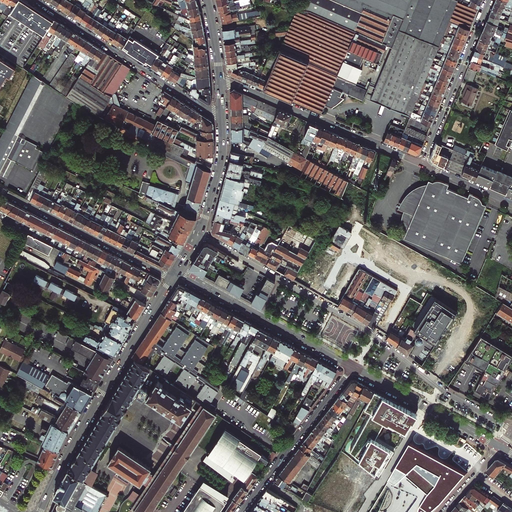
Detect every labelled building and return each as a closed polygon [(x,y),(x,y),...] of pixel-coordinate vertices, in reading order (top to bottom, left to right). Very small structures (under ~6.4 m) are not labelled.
[(10,12),(18,0),(10,0),(4,11),(2,14),(0,16),(6,19),(10,12)] [(0,0),(0,7),(4,11),(10,0),(0,0)] [(29,3),(25,0),(18,0),(10,12),(19,18),(45,34),(55,19),(29,3)] [(61,0),(57,6),(63,10),(69,0),(61,0)] [(69,0),(63,10),(69,13),(75,4),(77,0),(69,0)] [(69,13),(74,17),(81,6),(85,0),(77,0),(75,4),(69,13)] [(74,17),(80,21),(90,6),(92,3),(86,0),(85,0),(81,6),(74,17)] [(184,9),(198,5),(196,0),(186,0),(182,1),(182,3),(180,3),(179,3),(179,6),(180,5),(180,6),(183,5),(184,9)] [(219,13),(231,10),(251,4),(250,0),(237,0),(235,1),(217,6),(219,13)] [(387,44),(392,30),(397,15),(359,0),(307,0),(303,11),(298,9),(297,10),(290,28),(287,35),(284,42),(281,48),(278,55),(272,67),(269,75),(263,88),(292,101),(321,113),(325,104),(332,107),(333,107),(335,106),(337,105),(338,104),(339,103),(341,102),(342,100),(344,99),(345,98),(342,97),(344,93),(347,95),(349,93),(363,99),(368,89),(365,88),(337,76),(338,75),(356,82),(362,68),(360,67),(365,55),(379,61),(380,59),(387,44)] [(443,36),(444,34),(446,27),(449,28),(450,27),(447,26),(449,21),(457,0),(359,0),(397,15),(392,30),(387,44),(389,44),(393,46),(376,87),(415,104),(416,102),(418,98),(420,93),(422,87),(424,82),(426,77),(428,72),(430,67),(432,62),(434,57),(436,52),(438,47),(440,43),(443,36)] [(459,25),(470,29),(478,9),(458,0),(457,0),(449,21),(452,22),(458,24),(459,25)] [(458,0),(478,9),(480,4),(471,0),(458,0)] [(511,7),(511,2),(505,0),(495,0),(494,3),(511,9),(511,7)] [(510,14),(511,9),(494,3),(492,8),(502,11),(510,14)] [(80,21),(86,24),(96,9),(97,6),(98,5),(97,4),(96,5),(95,4),(92,7),(90,6),(80,21)] [(189,17),(200,14),(198,5),(184,9),(186,15),(189,17)] [(173,21),(176,22),(180,15),(178,14),(172,11),(165,8),(163,12),(175,18),(173,21)] [(86,24),(91,28),(101,13),(96,9),(86,24)] [(91,28),(96,31),(109,13),(106,10),(103,14),(101,13),(91,28)] [(221,23),(249,18),(248,12),(238,14),(237,11),(232,12),(231,10),(219,13),(221,23)] [(190,22),(201,19),(200,14),(189,17),(186,15),(180,12),(178,14),(180,15),(190,19),(190,22)] [(96,31),(101,34),(114,16),(109,13),(96,31)] [(101,34),(107,38),(116,24),(119,20),(121,17),(118,15),(116,18),(114,16),(101,34)] [(191,29),(203,27),(201,19),(190,22),(190,19),(180,15),(176,22),(191,29)] [(496,63),(511,69),(511,24),(504,22),(499,21),(499,19),(489,16),(485,26),(501,33),(500,34),(501,34),(501,36),(505,38),(504,40),(506,41),(504,45),(511,47),(511,64),(493,57),(475,49),(473,54),(496,63)] [(46,45),(52,36),(60,23),(55,19),(45,34),(43,38),(40,42),(46,45)] [(107,38),(112,41),(121,27),(124,23),(119,20),(116,24),(107,38)] [(193,36),(204,34),(203,27),(191,29),(176,22),(175,26),(181,29),(186,31),(187,32),(188,31),(189,31),(189,30),(192,31),(193,36)] [(60,23),(52,36),(46,45),(46,46),(50,49),(53,43),(64,25),(60,23)] [(112,41),(117,45),(124,35),(129,26),(124,23),(121,27),(112,41)] [(57,46),(69,28),(64,25),(53,43),(57,46)] [(256,39),(260,39),(259,31),(255,31),(254,29),(255,29),(255,25),(222,29),(224,43),(256,39)] [(457,30),(468,35),(470,29),(459,25),(459,27),(457,30)] [(117,45),(122,48),(128,37),(130,35),(134,29),(130,26),(129,26),(124,35),(117,45)] [(500,34),(501,33),(485,26),(483,31),(496,36),(495,38),(496,39),(497,37),(500,38),(501,36),(501,34),(500,34)] [(55,50),(57,51),(59,53),(67,41),(73,31),(69,28),(57,46),(55,50)] [(275,37),(287,35),(290,28),(275,30),(275,37)] [(455,35),(466,40),(468,35),(457,30),(456,33),(455,35)] [(69,46),(71,43),(77,34),(75,32),(73,31),(67,41),(69,41),(70,42),(68,46),(69,46)] [(495,38),(496,36),(483,31),(481,35),(494,41),(495,41),(496,39),(495,38)] [(74,50),(76,46),(82,37),(77,34),(71,43),(69,46),(74,50)] [(204,48),(206,47),(206,44),(206,40),(204,34),(193,36),(191,35),(191,39),(197,43),(197,47),(201,47),(204,48)] [(464,45),(466,40),(455,35),(450,34),(447,34),(445,34),(444,34),(443,36),(453,40),(464,45)] [(494,41),(481,35),(479,40),(492,46),(497,48),(498,46),(493,44),(494,41)] [(76,46),(81,50),(88,40),(82,37),(76,46)] [(159,54),(135,38),(133,40),(128,37),(122,48),(151,67),(159,54)] [(193,54),(207,54),(206,47),(204,48),(201,47),(197,47),(197,43),(191,39),(193,54)] [(225,49),(242,47),(242,44),(249,44),(256,43),(256,39),(224,43),(225,49)] [(81,63),(84,58),(93,44),(88,40),(81,50),(79,54),(77,56),(76,59),(75,59),(75,60),(78,62),(73,70),(75,71),(76,70),(81,63)] [(451,46),(461,50),(464,45),(453,40),(451,46)] [(491,50),(492,46),(479,40),(477,44),(491,50)] [(151,67),(156,70),(162,61),(160,59),(167,49),(170,44),(167,42),(162,49),(160,53),(159,54),(151,67)] [(451,46),(448,45),(448,44),(446,43),(446,44),(447,45),(445,50),(459,55),(461,50),(451,46)] [(86,66),(88,63),(98,48),(93,44),(84,58),(81,63),(84,64),(86,66)] [(162,61),(167,54),(169,50),(172,45),(170,44),(167,49),(160,59),(162,61)] [(380,59),(383,60),(388,47),(389,44),(387,44),(380,59)] [(489,53),(491,50),(477,44),(475,49),(493,57),(494,55),(489,53)] [(225,56),(243,53),(243,51),(252,50),(251,46),(249,46),(242,47),(225,49),(225,56)] [(88,63),(95,67),(105,52),(98,48),(88,63)] [(156,70),(162,74),(176,51),(177,50),(175,48),(172,52),(171,51),(169,55),(167,54),(162,61),(156,70)] [(26,49),(18,62),(25,66),(33,54),(26,49)] [(457,61),(459,55),(445,50),(443,55),(457,61)] [(162,74),(167,77),(175,64),(177,61),(179,58),(181,55),(181,54),(176,51),(162,74)] [(112,96),(104,91),(122,63),(105,52),(95,67),(88,63),(86,66),(82,74),(79,78),(73,75),(63,90),(61,93),(74,102),(83,108),(100,116),(105,108),(109,101),(112,96)] [(243,60),(248,59),(248,56),(250,56),(253,55),(253,52),(243,53),(225,56),(226,62),(243,60)] [(495,65),(496,63),(473,54),(471,59),(498,71),(500,67),(495,65)] [(50,85),(55,89),(57,86),(75,60),(75,59),(72,57),(70,55),(50,85)] [(257,86),(263,88),(269,75),(266,74),(270,66),(272,67),(278,55),(276,56),(269,56),(266,64),(263,72),(257,86)] [(455,66),(457,61),(443,55),(441,59),(439,58),(439,59),(455,66)] [(194,65),(208,64),(208,59),(193,60),(193,58),(192,59),(187,56),(186,56),(185,58),(187,59),(187,60),(191,62),(194,62),(194,65)] [(16,67),(0,57),(0,86),(7,75),(10,77),(16,67)] [(453,71),(455,66),(439,59),(438,59),(437,58),(434,57),(432,62),(436,64),(437,60),(440,61),(440,62),(443,64),(442,66),(453,71)] [(477,69),(496,77),(498,71),(471,59),(468,66),(477,69)] [(252,83),(257,86),(263,72),(266,64),(263,62),(259,71),(257,70),(257,71),(252,83)] [(451,76),(453,71),(442,66),(436,64),(432,62),(430,67),(433,69),(435,69),(451,76)] [(130,68),(122,63),(104,91),(112,96),(114,92),(130,68)] [(167,77),(171,80),(179,67),(175,64),(167,77)] [(241,79),(246,81),(252,67),(254,64),(247,65),(241,79)] [(236,77),(241,79),(247,65),(240,66),(236,77)] [(230,74),(236,77),(240,66),(227,68),(227,71),(230,74)] [(464,77),(472,80),(477,69),(468,66),(464,77)] [(171,80),(175,82),(182,72),(183,70),(179,67),(171,80)] [(246,81),(252,83),(257,71),(254,70),(255,68),(252,67),(246,81)] [(196,76),(209,75),(209,68),(195,69),(190,68),(190,75),(196,76)] [(449,81),(451,76),(435,69),(434,71),(436,72),(436,73),(434,72),(433,74),(435,75),(449,81)] [(73,75),(79,78),(82,74),(76,70),(75,71),(73,75)] [(179,85),(182,79),(186,73),(182,72),(175,82),(179,85)] [(447,86),(449,81),(435,75),(434,78),(430,76),(431,73),(428,72),(426,77),(429,79),(434,80),(447,86)] [(200,87),(210,86),(209,75),(196,76),(190,75),(186,73),(182,79),(186,81),(186,79),(192,81),(192,87),(192,86),(191,87),(192,88),(196,87),(200,87)] [(16,162),(34,171),(43,152),(36,148),(37,145),(26,140),(24,144),(16,140),(14,144),(10,142),(23,117),(40,83),(41,80),(40,80),(37,77),(34,75),(1,139),(0,140),(0,173),(8,158),(16,162)] [(445,91),(447,86),(434,80),(433,84),(432,86),(445,91)] [(442,96),(445,91),(432,86),(431,88),(426,86),(427,84),(424,82),(422,87),(428,90),(442,96)] [(26,140),(19,136),(44,86),(40,83),(23,117),(10,142),(14,144),(16,140),(24,144),(26,140)] [(461,101),(470,104),(477,88),(466,84),(465,88),(466,88),(463,97),(461,101)] [(201,93),(199,92),(197,91),(198,90),(196,89),(196,87),(192,88),(190,92),(198,97),(201,93)] [(414,107),(415,104),(376,87),(371,99),(410,116),(412,112),(414,107)] [(251,111),(253,112),(259,100),(244,93),(233,89),(230,91),(231,107),(247,107),(251,110),(251,111)] [(166,106),(173,96),(164,90),(161,95),(162,97),(159,102),(166,106)] [(440,101),(442,96),(428,90),(426,95),(440,101)] [(116,93),(114,92),(112,96),(109,101),(119,107),(120,105),(116,93)] [(211,102),(211,101),(211,92),(202,93),(201,93),(198,97),(208,103),(211,102)] [(438,106),(440,101),(426,95),(420,93),(418,98),(420,99),(421,96),(426,98),(425,100),(438,106)] [(166,106),(173,110),(179,100),(173,96),(166,106)] [(170,114),(174,117),(183,102),(179,100),(173,110),(170,114)] [(270,120),(274,122),(279,109),(259,100),(253,112),(258,114),(270,120)] [(436,111),(438,106),(425,100),(424,100),(422,105),(436,111)] [(119,107),(119,106),(109,101),(105,108),(152,132),(156,124),(119,107)] [(177,119),(178,120),(187,105),(183,102),(174,117),(177,119)] [(434,116),(436,111),(422,105),(418,103),(416,102),(415,104),(414,107),(416,108),(417,106),(420,108),(419,109),(434,116)] [(182,122),(184,119),(191,107),(187,105),(178,120),(182,122)] [(164,109),(160,107),(156,114),(160,116),(164,109)] [(188,123),(189,122),(196,110),(191,107),(184,119),(187,121),(185,124),(187,125),(188,123)] [(253,112),(251,111),(251,110),(247,107),(231,107),(231,114),(247,114),(252,117),(252,118),(256,120),(258,114),(253,112)] [(290,123),(289,120),(291,114),(279,109),(274,122),(271,127),(269,132),(267,137),(274,140),(275,136),(272,135),(276,126),(280,127),(281,125),(286,127),(287,125),(287,126),(289,125),(290,123)] [(432,120),(434,116),(419,109),(418,111),(420,112),(419,115),(432,120)] [(193,124),(194,123),(200,113),(196,110),(189,122),(193,124)] [(511,110),(509,110),(495,144),(506,149),(508,146),(510,147),(511,141),(511,139),(511,135),(511,110)] [(430,125),(432,120),(419,115),(412,112),(410,116),(406,127),(408,128),(410,124),(414,125),(416,119),(430,125)] [(196,124),(208,123),(208,118),(200,113),(194,123),(196,124)] [(90,126),(99,130),(103,122),(94,118),(90,126)] [(201,130),(214,130),(213,124),(212,121),(208,118),(208,123),(196,124),(194,123),(193,124),(192,126),(191,127),(198,130),(201,130)] [(173,142),(175,138),(179,130),(176,128),(173,127),(169,125),(165,123),(158,119),(156,124),(152,132),(154,133),(173,142)] [(274,140),(267,137),(269,132),(258,127),(252,124),(248,121),(231,121),(231,137),(231,140),(240,140),(248,145),(259,152),(261,153),(267,157),(275,154),(288,162),(292,155),(294,151),(280,144),(274,140)] [(301,133),(305,135),(310,123),(306,121),(301,133)] [(306,145),(309,146),(310,144),(318,126),(310,123),(305,135),(304,136),(309,138),(308,142),(303,139),(302,141),(301,143),(305,144),(306,145)] [(197,138),(214,139),(214,130),(201,130),(201,133),(199,134),(195,133),(180,125),(179,125),(178,124),(176,128),(179,130),(196,138),(197,138)] [(316,147),(319,140),(324,128),(318,126),(310,144),(316,147)] [(388,143),(393,144),(400,128),(396,126),(395,128),(393,132),(388,143)] [(142,140),(144,137),(122,127),(121,130),(128,133),(128,135),(134,138),(135,137),(142,140)] [(424,141),(426,135),(408,128),(406,127),(405,130),(404,132),(409,134),(414,136),(424,141)] [(325,151),(325,149),(328,143),(332,132),(324,128),(319,140),(316,147),(317,148),(325,151)] [(393,144),(397,146),(404,132),(405,130),(400,128),(393,144)] [(384,141),(388,143),(393,132),(388,130),(384,141)] [(334,146),(339,135),(332,132),(328,143),(334,146)] [(397,146),(403,149),(409,134),(404,132),(397,146)] [(213,161),(197,154),(173,142),(154,133),(150,140),(163,146),(180,155),(183,150),(187,152),(187,153),(197,157),(195,162),(211,170),(213,161)] [(403,149),(408,151),(412,141),(414,136),(409,134),(403,149)] [(339,147),(344,137),(339,135),(334,146),(332,150),(330,156),(329,160),(334,162),(335,158),(337,153),(338,152),(339,151),(338,150),(339,147)] [(213,161),(214,154),(214,139),(197,138),(196,148),(194,147),(175,138),(173,142),(197,154),(213,161)] [(343,155),(347,156),(353,141),(348,139),(344,149),(345,150),(344,151),(342,151),(341,153),(341,154),(343,155)] [(349,160),(352,161),(359,144),(353,141),(347,156),(346,158),(348,158),(349,156),(351,157),(349,160)] [(415,154),(419,153),(422,145),(412,141),(408,151),(415,154)] [(432,161),(437,163),(441,153),(443,148),(444,146),(437,143),(430,158),(432,161)] [(353,165),(356,166),(364,146),(359,144),(352,161),(349,167),(351,168),(353,165)] [(301,155),(306,158),(310,147),(309,146),(306,145),(301,155)] [(473,157),(472,156),(473,153),(455,145),(453,149),(454,150),(469,157),(462,174),(475,180),(481,166),(471,161),(472,159),(471,159),(473,157)] [(198,212),(202,198),(211,170),(195,162),(180,155),(163,146),(160,152),(187,166),(190,167),(186,182),(192,183),(185,205),(184,205),(184,207),(184,208),(198,212)] [(357,167),(361,168),(369,148),(364,146),(356,166),(355,168),(356,169),(357,167)] [(369,161),(371,162),(375,151),(369,148),(361,168),(360,170),(358,175),(364,178),(368,168),(366,168),(369,161)] [(446,168),(462,174),(469,157),(454,150),(453,152),(450,158),(446,168)] [(319,165),(310,161),(306,158),(301,155),(294,151),(292,155),(288,162),(308,173),(336,188),(333,193),(341,196),(342,197),(347,181),(344,179),(339,176),(334,174),(330,171),(325,169),(319,165)] [(249,162),(244,161),(245,158),(239,156),(239,154),(231,152),(230,159),(230,160),(252,165),(252,164),(253,161),(254,157),(250,157),(249,162)] [(437,163),(446,168),(450,158),(448,157),(448,156),(441,153),(437,163)] [(0,173),(0,174),(7,178),(16,162),(8,158),(0,173)] [(385,177),(390,179),(395,166),(397,160),(392,158),(385,177)] [(263,172),(251,169),(252,165),(230,160),(228,167),(250,173),(262,176),(263,172)] [(496,171),(481,165),(481,166),(475,180),(490,186),(491,183),(494,184),(499,173),(496,171)] [(261,180),(249,177),(250,173),(228,167),(226,175),(244,180),(254,183),(257,184),(260,184),(261,180)] [(511,175),(505,172),(497,169),(496,171),(499,173),(494,184),(491,183),(490,186),(497,190),(505,193),(507,189),(504,188),(509,177),(511,178),(511,175)] [(243,187),(242,187),(244,180),(226,175),(220,197),(238,202),(239,198),(240,198),(241,198),(242,194),(244,188),(243,187)] [(25,198),(30,200),(38,186),(41,180),(36,177),(25,198)] [(117,182),(124,186),(127,178),(124,177),(122,182),(118,181),(117,182)] [(461,263),(486,205),(482,204),(482,202),(482,201),(480,199),(478,197),(470,193),(468,197),(447,188),(449,184),(440,181),(437,181),(434,181),(433,182),(429,180),(428,181),(430,187),(425,188),(416,210),(405,235),(403,238),(461,263)] [(157,201),(174,209),(179,194),(150,185),(150,184),(143,181),(139,193),(154,199),(157,201)] [(405,235),(416,210),(425,188),(430,187),(428,181),(427,184),(422,185),(417,187),(411,190),(406,195),(398,208),(404,210),(401,224),(404,234),(405,235)] [(62,217),(68,206),(72,198),(69,197),(74,187),(71,185),(69,190),(65,197),(57,214),(62,217)] [(30,200),(36,203),(41,194),(40,194),(38,192),(41,187),(38,186),(30,200)] [(36,203),(41,206),(48,193),(49,192),(49,190),(47,189),(45,192),(42,190),(40,194),(41,194),(36,203)] [(46,209),(51,211),(59,196),(57,195),(59,191),(56,189),(51,199),(46,209)] [(41,206),(46,209),(51,199),(48,198),(50,194),(49,194),(50,192),(49,192),(48,193),(41,206)] [(51,211),(57,214),(65,197),(60,194),(59,196),(51,211)] [(62,217),(68,220),(78,200),(79,198),(77,197),(71,208),(68,206),(62,217)] [(247,208),(248,204),(238,202),(220,197),(218,205),(239,210),(239,209),(238,208),(238,206),(247,208)] [(0,217),(4,211),(5,211),(9,202),(4,199),(0,206),(0,217)] [(68,220),(73,222),(80,209),(81,208),(79,207),(81,202),(78,200),(68,220)] [(175,222),(190,229),(196,217),(187,214),(183,213),(180,211),(174,209),(157,201),(156,202),(157,204),(158,204),(157,207),(176,215),(176,214),(178,215),(175,222)] [(0,217),(2,219),(15,205),(9,202),(5,211),(4,211),(0,217)] [(10,215),(16,218),(21,208),(15,205),(2,219),(1,220),(6,222),(8,218),(8,219),(10,215)] [(237,211),(239,212),(239,210),(218,205),(216,212),(231,217),(240,219),(244,220),(245,216),(236,213),(237,211)] [(18,228),(21,220),(26,211),(21,208),(16,218),(19,219),(15,227),(18,228)] [(187,214),(196,217),(197,215),(198,212),(184,208),(183,210),(183,213),(187,214)] [(73,222),(79,225),(86,212),(80,209),(73,222)] [(83,227),(88,230),(95,216),(93,215),(95,210),(93,209),(93,210),(92,211),(92,213),(91,212),(90,214),(83,227)] [(24,227),(26,223),(31,213),(26,211),(21,220),(24,222),(20,229),(22,230),(24,227)] [(79,225),(83,227),(90,214),(86,212),(79,225)] [(229,224),(230,222),(231,217),(216,212),(214,219),(225,222),(229,224)] [(30,225),(31,225),(36,215),(31,213),(26,223),(30,225)] [(88,230),(93,232),(101,215),(97,213),(95,216),(88,230)] [(175,222),(156,213),(156,215),(152,223),(151,225),(162,230),(184,241),(190,229),(175,222)] [(93,232),(97,235),(105,221),(102,219),(105,215),(102,214),(101,215),(93,232)] [(31,225),(36,228),(41,218),(36,215),(31,225)] [(97,235),(103,237),(108,227),(106,226),(111,216),(108,215),(105,221),(97,235)] [(103,237),(108,240),(113,230),(111,229),(114,222),(115,221),(114,221),(116,218),(114,217),(113,218),(108,227),(103,237)] [(39,229),(41,230),(46,220),(41,218),(36,228),(39,229)] [(212,233),(226,241),(232,232),(223,229),(225,222),(214,219),(211,229),(212,233)] [(45,232),(46,233),(51,223),(46,220),(41,230),(45,232)] [(108,240),(115,243),(123,227),(126,222),(124,221),(123,224),(121,222),(116,231),(113,230),(108,240)] [(279,231),(283,233),(289,224),(284,221),(280,228),(279,231)] [(243,239),(247,242),(258,224),(251,222),(248,227),(246,226),(243,231),(246,233),(243,239)] [(46,233),(53,237),(58,227),(51,223),(46,233)] [(247,242),(253,245),(264,226),(258,224),(247,242)] [(133,253),(137,246),(138,243),(138,242),(135,240),(136,239),(142,227),(139,225),(136,231),(126,249),(133,253)] [(238,248),(243,239),(246,233),(243,231),(246,226),(243,225),(241,228),(232,244),(238,248)] [(328,245),(335,249),(338,250),(339,250),(341,246),(342,246),(344,246),(351,233),(351,232),(340,225),(328,245)] [(226,241),(232,244),(241,228),(237,226),(236,227),(235,227),(236,228),(235,229),(234,228),(232,232),(226,241)] [(248,254),(254,257),(260,246),(262,243),(260,242),(268,228),(264,226),(253,245),(248,254)] [(55,238),(59,239),(64,229),(58,227),(53,237),(55,238)] [(115,243),(120,246),(128,232),(125,230),(126,228),(123,227),(115,243)] [(120,246),(123,248),(133,230),(130,228),(128,232),(120,246)] [(59,239),(64,242),(69,232),(64,229),(59,239)] [(123,248),(126,249),(136,231),(133,230),(123,248)] [(181,247),(184,241),(162,230),(160,234),(156,232),(155,234),(156,234),(158,235),(181,247)] [(68,244),(69,245),(74,235),(69,232),(64,242),(68,244)] [(67,261),(70,255),(65,252),(60,249),(55,247),(50,244),(42,240),(37,238),(32,235),(28,233),(24,242),(48,254),(49,253),(55,256),(55,254),(61,257),(62,256),(66,258),(63,264),(57,261),(54,266),(78,278),(81,272),(68,266),(71,262),(67,261)] [(74,247),(75,248),(80,238),(74,235),(69,245),(74,247)] [(177,253),(181,247),(158,235),(155,242),(162,245),(177,253)] [(75,248),(81,251),(86,241),(80,238),(75,248)] [(283,255),(290,259),(294,252),(277,243),(280,239),(278,240),(277,238),(268,242),(264,248),(258,259),(276,270),(278,267),(276,267),(279,262),(278,261),(280,257),(282,258),(283,255)] [(238,248),(248,254),(253,245),(247,242),(243,239),(238,248)] [(83,252),(86,253),(91,243),(86,241),(81,251),(77,258),(80,259),(83,252)] [(86,253),(91,256),(96,246),(91,243),(86,253)] [(172,253),(170,256),(151,246),(150,246),(148,249),(148,248),(140,244),(138,243),(137,246),(138,247),(144,249),(149,252),(171,263),(176,255),(172,253)] [(227,256),(227,254),(220,250),(207,243),(204,244),(199,251),(212,259),(217,262),(220,257),(224,260),(227,256)] [(176,255),(177,253),(162,245),(161,248),(153,244),(151,246),(170,256),(172,253),(176,255)] [(91,256),(98,259),(103,250),(96,246),(91,256)] [(254,257),(258,259),(264,248),(260,246),(254,257)] [(135,254),(142,257),(144,253),(142,252),(144,249),(138,247),(135,254)] [(294,261),(301,265),(309,252),(301,247),(298,254),(294,260),(294,261)] [(151,262),(153,258),(148,255),(148,254),(149,252),(144,249),(142,252),(144,253),(142,257),(151,262)] [(49,268),(49,267),(45,262),(25,252),(21,250),(18,256),(47,271),(49,268)] [(102,265),(103,262),(108,252),(103,250),(98,259),(97,262),(102,265)] [(215,266),(210,263),(212,259),(199,251),(193,261),(207,269),(208,268),(216,272),(217,270),(214,268),(215,266)] [(103,262),(109,265),(114,255),(108,252),(103,262)] [(168,268),(171,263),(149,252),(148,254),(148,255),(153,258),(151,262),(165,269),(168,268)] [(109,265),(114,267),(119,258),(114,255),(109,265)] [(110,274),(115,277),(124,260),(119,258),(114,267),(116,269),(114,273),(112,272),(110,274)] [(228,266),(238,271),(242,263),(231,258),(228,266)] [(82,261),(80,259),(77,264),(81,266),(80,268),(83,270),(84,268),(89,271),(84,281),(90,284),(93,279),(96,280),(101,270),(99,269),(94,267),(88,263),(82,261)] [(122,271),(125,273),(130,263),(124,260),(115,277),(119,279),(120,275),(122,273),(121,272),(122,271)] [(207,269),(193,261),(191,265),(190,266),(190,267),(191,267),(191,268),(191,269),(192,269),(203,276),(207,269)] [(124,281),(127,283),(131,276),(136,266),(130,263),(125,273),(128,275),(128,276),(127,275),(124,281)] [(136,278),(138,275),(141,269),(136,266),(131,276),(136,279),(136,278)] [(282,273),(293,279),(298,271),(288,266),(286,270),(284,269),(282,273)] [(57,276),(59,273),(49,268),(47,271),(57,276)] [(98,287),(107,292),(108,290),(115,277),(110,274),(106,272),(98,287)] [(158,285),(160,281),(159,278),(148,272),(145,278),(147,279),(158,285)] [(361,296),(363,294),(364,291),(373,276),(368,273),(356,294),(359,295),(361,296)] [(231,281),(219,274),(214,282),(227,289),(231,281)] [(80,297),(35,275),(33,280),(39,282),(35,290),(41,293),(43,289),(47,291),(48,287),(53,290),(49,298),(56,301),(58,296),(62,298),(63,295),(68,297),(64,305),(71,308),(73,304),(76,305),(80,297)] [(366,324),(370,326),(372,324),(384,303),(380,301),(381,298),(386,290),(390,292),(394,294),(396,290),(373,276),(364,291),(370,294),(357,317),(362,320),(366,324)] [(275,282),(267,277),(260,290),(268,294),(275,282)] [(141,290),(151,295),(158,285),(147,279),(141,290)] [(24,292),(25,290),(7,281),(6,284),(5,286),(21,294),(22,292),(24,292)] [(234,282),(230,290),(233,292),(240,296),(244,288),(237,284),(234,282)] [(178,300),(180,297),(185,287),(180,285),(178,286),(170,297),(177,302),(178,300)] [(511,308),(511,292),(498,286),(495,298),(502,302),(511,308)] [(182,305),(183,304),(191,290),(185,287),(180,297),(182,298),(181,301),(179,303),(182,305)] [(0,295),(0,300),(5,303),(10,294),(9,292),(3,289),(0,295)] [(188,308),(196,293),(191,290),(183,304),(185,306),(185,307),(188,308)] [(386,300),(390,292),(386,290),(381,298),(386,300)] [(251,302),(261,308),(267,297),(259,293),(257,292),(251,302)] [(389,302),(394,294),(390,292),(386,300),(389,302)] [(193,312),(195,309),(202,296),(196,293),(188,308),(191,309),(189,313),(192,315),(193,312)] [(347,310),(352,313),(359,300),(357,299),(359,295),(356,294),(347,310)] [(436,344),(458,311),(440,300),(430,294),(408,330),(406,329),(403,334),(396,346),(407,354),(414,343),(411,341),(412,338),(413,338),(415,334),(417,335),(416,337),(416,338),(416,340),(417,341),(418,342),(419,342),(421,342),(422,340),(423,339),(423,338),(422,336),(423,336),(436,344)] [(129,308),(140,314),(146,304),(131,295),(127,300),(124,298),(121,303),(129,308)] [(197,316),(198,315),(207,299),(202,296),(195,309),(197,311),(196,313),(195,315),(197,316)] [(179,312),(180,309),(182,305),(179,303),(177,302),(170,297),(166,303),(178,311),(179,312)] [(352,313),(357,317),(367,299),(365,298),(363,301),(360,299),(359,300),(352,313)] [(203,318),(205,315),(212,302),(207,299),(198,315),(203,318)] [(208,321),(217,305),(212,302),(205,315),(207,316),(205,320),(208,321)] [(511,322),(511,308),(502,302),(496,312),(511,322)] [(161,311),(173,319),(178,311),(166,303),(161,311)] [(131,327),(134,322),(135,322),(138,318),(127,312),(114,305),(104,321),(106,322),(103,328),(102,328),(102,326),(100,325),(99,326),(95,324),(94,326),(105,331),(123,341),(128,333),(130,331),(131,327)] [(208,321),(214,324),(223,308),(217,305),(208,321)] [(140,314),(129,308),(127,312),(138,318),(140,314)] [(220,328),(222,325),(229,311),(223,308),(214,324),(220,328)] [(169,326),(173,319),(161,311),(157,318),(169,326)] [(220,334),(222,335),(234,314),(229,311),(222,325),(224,326),(221,331),(222,331),(220,334)] [(229,330),(231,331),(239,317),(234,314),(222,335),(218,342),(221,344),(229,330)] [(229,336),(234,339),(244,320),(239,317),(231,331),(229,336)] [(162,336),(169,326),(157,318),(150,328),(162,336)] [(240,336),(243,337),(244,337),(247,331),(251,323),(244,320),(234,339),(230,347),(233,349),(238,340),(240,338),(240,337),(240,336)] [(162,336),(150,328),(131,356),(135,359),(145,365),(157,347),(159,349),(158,350),(166,356),(158,370),(168,377),(178,361),(184,365),(174,380),(188,389),(195,377),(203,382),(205,379),(206,380),(196,395),(209,403),(220,387),(200,373),(206,364),(199,360),(187,352),(181,348),(192,331),(179,323),(166,343),(160,339),(162,336)] [(251,323),(247,331),(252,334),(255,336),(257,332),(259,328),(256,326),(251,323)] [(391,342),(396,333),(398,329),(399,328),(398,327),(397,327),(394,325),(386,338),(391,342)] [(255,342),(267,348),(273,336),(259,328),(257,332),(255,336),(240,363),(244,366),(253,351),(252,350),(255,345),(254,343),(255,342)] [(231,331),(229,330),(221,344),(224,345),(224,344),(229,336),(231,331)] [(80,342),(113,358),(123,341),(105,331),(102,337),(100,338),(99,341),(96,339),(96,338),(90,336),(89,336),(87,335),(85,335),(85,337),(83,336),(80,342)] [(247,331),(244,337),(249,340),(252,334),(247,331)] [(391,342),(396,346),(403,334),(400,332),(399,333),(398,333),(397,334),(396,333),(391,342)] [(187,352),(199,360),(210,343),(197,335),(187,352)] [(269,360),(269,359),(280,339),(273,336),(267,348),(258,364),(262,366),(266,359),(269,360)] [(505,369),(505,368),(508,362),(509,363),(511,357),(511,354),(480,336),(465,359),(485,370),(475,391),(488,399),(505,369)] [(89,374),(100,379),(113,358),(80,342),(71,337),(68,343),(68,345),(93,358),(89,364),(89,363),(88,364),(86,366),(87,367),(84,371),(89,374)] [(239,345),(245,348),(249,340),(244,337),(243,337),(239,345)] [(278,364),(284,367),(294,347),(280,339),(269,359),(274,362),(277,364),(278,364)] [(23,354),(25,349),(9,341),(8,345),(4,343),(0,350),(23,362),(26,356),(23,354)] [(245,348),(239,345),(235,353),(240,356),(245,348)] [(293,359),(297,361),(302,351),(294,347),(284,367),(287,369),(293,359)] [(297,368),(299,369),(308,354),(302,351),(297,361),(291,371),(294,372),(297,368)] [(240,356),(235,353),(232,359),(237,362),(240,356)] [(306,376),(303,375),(312,357),(308,354),(299,369),(297,374),(296,375),(307,381),(309,378),(306,376)] [(309,371),(312,372),(319,360),(312,357),(303,375),(306,376),(309,371)] [(135,359),(69,469),(81,476),(83,478),(92,464),(149,368),(145,365),(135,359)] [(234,367),(237,362),(232,359),(229,364),(234,367)] [(315,380),(316,380),(325,363),(319,360),(312,372),(309,378),(307,381),(300,395),(302,396),(304,396),(311,382),(310,382),(312,379),(315,380)] [(42,388),(48,376),(23,362),(17,374),(42,388)] [(316,380),(321,383),(330,367),(325,363),(316,380)] [(0,389),(0,390),(10,370),(0,364),(0,389)] [(228,378),(234,367),(229,364),(223,375),(228,378)] [(326,388),(328,386),(336,370),(330,367),(321,383),(325,385),(324,387),(326,388)] [(82,409),(92,392),(86,390),(68,380),(67,382),(52,373),(45,385),(52,389),(51,391),(53,392),(68,401),(82,409)] [(94,389),(100,379),(89,374),(86,378),(84,377),(83,378),(77,375),(75,379),(89,386),(94,389)] [(224,386),(228,378),(223,375),(219,383),(224,386)] [(157,380),(145,398),(180,421),(195,399),(165,379),(162,383),(157,380)] [(349,396),(357,381),(355,380),(351,381),(342,391),(349,396)] [(354,395),(357,397),(364,385),(357,381),(349,396),(353,398),(354,395)] [(362,404),(365,399),(371,388),(364,385),(357,397),(354,402),(352,407),(349,412),(348,413),(352,415),(359,404),(361,405),(362,404)] [(365,399),(368,401),(374,390),(371,388),(365,399)] [(371,412),(350,452),(360,459),(380,475),(394,450),(375,439),(384,423),(405,434),(416,413),(374,390),(368,401),(364,409),(371,412)] [(349,397),(349,396),(342,391),(339,396),(343,399),(347,401),(349,397)] [(60,408),(63,409),(68,401),(53,392),(51,396),(63,404),(60,408)] [(311,407),(309,406),(313,399),(307,396),(299,411),(292,424),(290,427),(294,429),(305,415),(311,407)] [(349,412),(352,407),(346,402),(347,401),(343,399),(339,396),(335,401),(339,405),(340,404),(344,407),(345,406),(348,408),(346,410),(348,411),(349,412)] [(309,406),(311,407),(317,399),(314,397),(313,399),(309,406)] [(352,407),(354,402),(350,399),(350,398),(349,397),(347,401),(346,402),(352,407)] [(77,417),(82,409),(68,401),(63,409),(70,413),(77,417)] [(340,412),(343,408),(344,407),(340,404),(339,405),(335,401),(331,406),(340,412)] [(180,440),(204,405),(200,403),(154,473),(148,483),(140,494),(134,503),(130,509),(133,511),(148,489),(180,440)] [(134,511),(150,511),(184,461),(216,413),(204,405),(180,440),(148,489),(133,511),(134,511)] [(346,417),(344,415),(340,412),(331,406),(328,410),(340,420),(343,422),(344,421),(346,417)] [(268,415),(273,419),(277,411),(272,408),(268,415)] [(69,430),(75,420),(68,416),(70,413),(63,409),(58,418),(55,417),(55,416),(41,409),(38,415),(52,422),(69,430)] [(339,421),(340,420),(328,410),(324,415),(337,424),(341,428),(343,424),(339,421)] [(336,425),(337,424),(324,415),(321,419),(338,432),(340,429),(336,425)] [(337,434),(338,432),(321,419),(317,424),(330,433),(332,430),(337,434)] [(294,429),(290,427),(292,424),(291,424),(291,423),(290,422),(289,422),(288,422),(286,421),(283,426),(292,432),(294,429)] [(46,443),(59,450),(69,430),(52,422),(48,429),(43,426),(42,426),(40,430),(41,431),(42,431),(40,435),(40,436),(43,438),(42,442),(46,443)] [(327,436),(330,433),(317,424),(314,428),(326,438),(332,443),(334,440),(332,439),(331,439),(327,436)] [(263,450),(226,425),(209,451),(239,471),(246,475),(260,455),(267,460),(270,456),(262,451),(263,450)] [(325,439),(326,438),(314,428),(310,433),(323,442),(325,439)] [(320,445),(323,442),(310,433),(307,437),(324,451),(327,453),(328,451),(322,447),(320,445)] [(327,453),(324,451),(307,437),(303,441),(316,451),(318,448),(322,451),(322,452),(325,455),(327,453)] [(324,457),(316,451),(303,441),(299,446),(312,456),(313,454),(318,458),(318,457),(323,460),(324,457)] [(48,466),(51,468),(59,450),(46,443),(37,462),(48,466)] [(386,509),(376,503),(370,511),(431,511),(441,503),(467,473),(412,443),(398,466),(405,471),(406,469),(408,470),(407,473),(410,475),(422,483),(432,489),(430,492),(427,491),(415,511),(385,511),(387,511),(386,509)] [(120,445),(108,463),(112,466),(127,475),(129,476),(139,483),(141,484),(143,480),(148,483),(154,473),(150,471),(152,467),(120,445)] [(317,470),(321,463),(312,456),(299,446),(278,474),(287,480),(290,481),(306,461),(317,470)] [(239,471),(209,451),(205,456),(235,476),(239,471)] [(511,478),(511,465),(500,459),(497,459),(494,463),(503,469),(502,470),(502,472),(508,476),(511,478)] [(496,477),(502,470),(503,469),(494,463),(487,470),(496,477)] [(127,475),(112,466),(109,470),(124,480),(127,475)] [(405,471),(398,466),(390,478),(395,481),(392,485),(418,500),(410,511),(415,511),(427,491),(430,492),(432,489),(422,483),(420,485),(408,478),(410,475),(407,473),(408,470),(406,469),(405,471)] [(63,502),(66,503),(81,476),(69,469),(68,469),(53,495),(63,502)] [(225,511),(234,511),(260,477),(254,473),(225,511)] [(288,483),(285,482),(287,480),(278,474),(274,480),(296,494),(298,490),(288,483)] [(80,511),(81,511),(82,511),(83,510),(82,509),(83,508),(84,506),(76,502),(84,486),(86,482),(88,480),(83,478),(81,476),(66,503),(63,502),(61,501),(60,501),(59,501),(58,502),(57,503),(57,504),(57,505),(58,505),(54,511),(80,511)] [(205,478),(201,483),(226,500),(231,494),(205,478)] [(84,506),(83,508),(90,511),(96,511),(107,493),(86,482),(84,486),(76,502),(84,506)] [(201,483),(181,511),(218,511),(226,500),(201,483)] [(306,491),(309,486),(304,483),(300,488),(305,492),(306,491)] [(330,502),(337,507),(349,488),(342,484),(330,502)] [(486,500),(490,495),(477,486),(473,487),(471,489),(486,500)] [(291,511),(294,511),(297,508),(277,495),(267,489),(263,494),(274,501),(277,503),(288,510),(287,510),(290,511),(291,511)] [(488,503),(489,502),(486,500),(471,489),(467,494),(477,501),(483,508),(485,506),(481,503),(483,500),(486,502),(488,503)] [(130,509),(134,503),(140,494),(133,490),(128,497),(125,501),(122,505),(118,511),(134,511),(133,511),(130,509)] [(302,498),(308,501),(312,495),(306,491),(305,492),(302,498)] [(273,502),(274,501),(263,494),(260,498),(278,510),(279,507),(276,505),(275,504),(273,502)] [(481,511),(483,508),(477,501),(467,494),(461,501),(474,511),(475,511),(476,511),(477,510),(480,511),(481,511),(482,511),(481,511)] [(493,504),(494,505),(499,499),(494,496),(493,498),(489,502),(488,503),(485,506),(488,509),(493,504)] [(277,511),(278,510),(260,498),(256,503),(268,510),(269,508),(272,510),(274,510),(277,511)] [(494,510),(496,511),(504,503),(499,499),(494,505),(497,506),(494,510)] [(474,511),(461,501),(458,505),(466,511),(474,511)] [(268,511),(270,511),(268,510),(256,503),(252,508),(258,511),(268,511)] [(505,511),(509,507),(504,503),(496,511),(505,511)]
